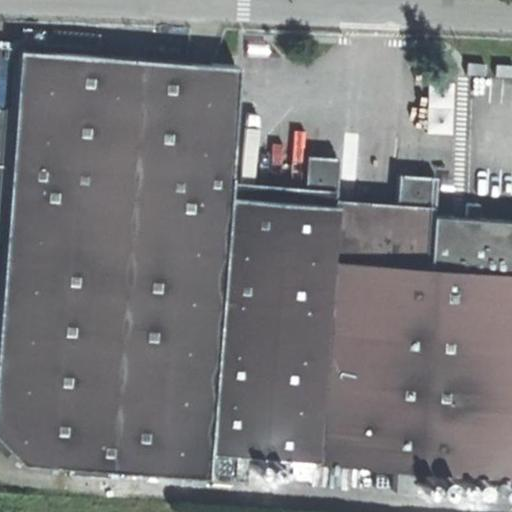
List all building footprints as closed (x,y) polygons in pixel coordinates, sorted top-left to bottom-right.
[(208,471),(210,446),(317,455),(337,201),(304,199),(228,193),(238,62),(18,45),(0,293),(0,433),(23,457),(208,471)] [(468,71),(431,73),(434,122),(456,121),(454,94),(469,93),(468,71)] [(304,199),(337,201),(337,200),(341,155),(308,152),(304,199)] [(397,205),(416,206),(415,214),(430,215),(432,175),(399,172),(397,205)] [(317,455),(317,457),(511,470),(511,215),(460,212),(435,210),(434,215),(430,215),(415,214),(416,206),(397,205),(337,200),(337,201),(317,455)]
